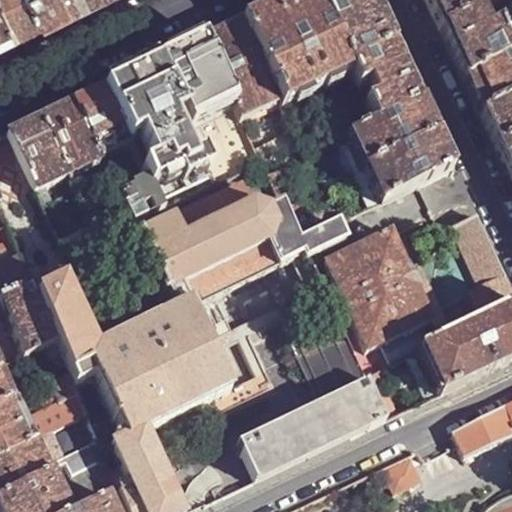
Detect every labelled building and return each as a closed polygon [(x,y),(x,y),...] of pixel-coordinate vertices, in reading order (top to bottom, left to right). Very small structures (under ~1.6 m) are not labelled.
[(7,0),(0,0),(0,45),(13,39),(22,34),(7,0)] [(41,0),(7,0),(22,34),(42,25),(50,21),(41,0)] [(41,0),(50,21),(68,13),(78,8),(74,0),(41,0)] [(290,0),(251,19),(239,25),(278,108),(280,111),(345,78),(305,0),(290,0)] [(305,0),(345,78),(393,53),(367,0),(305,0)] [(422,0),(439,35),(476,17),(473,9),(481,5),(478,0),(422,0)] [(478,0),(481,5),(484,12),(508,0),(478,0)] [(511,7),(508,0),(484,12),(485,13),(492,28),(511,18),(511,7)] [(476,17),(439,35),(453,64),(464,85),(509,62),(493,31),(485,34),(476,17)] [(217,36),(200,44),(240,126),(278,108),(239,25),(217,36)] [(164,62),(155,66),(181,122),(200,159),(214,189),(260,168),(258,165),(252,151),(240,126),(200,44),(190,49),(164,62)] [(345,78),(371,129),(419,105),(407,81),(393,53),(345,78)] [(511,60),(509,62),(464,85),(473,103),(480,118),(511,101),(511,60)] [(147,185),(161,215),(214,189),(200,159),(191,163),(174,126),(181,122),(155,66),(145,71),(112,87),(102,92),(129,148),(138,143),(150,168),(141,173),(147,185)] [(83,101),(71,107),(98,162),(129,148),(102,92),(83,101)] [(511,101),(480,118),(488,134),(507,174),(511,183),(511,101)] [(419,105),(371,129),(344,142),(361,175),(435,139),(427,121),(419,105)] [(52,116),(39,123),(66,182),(77,176),(99,166),(98,162),(71,107),(52,116)] [(19,132),(5,139),(14,157),(34,197),(66,182),(39,123),(19,132)] [(285,136),(252,151),(258,165),(291,150),(285,136)] [(0,141),(0,163),(14,157),(5,139),(0,141)] [(443,155),(435,139),(361,175),(379,208),(452,172),(443,155)] [(361,175),(344,142),(332,148),(349,181),(351,181),(361,175)] [(138,143),(129,148),(141,173),(150,168),(138,143)] [(311,143),(298,149),(305,162),(318,156),(311,143)] [(281,174),(266,181),(280,210),(282,214),(296,207),(281,174)] [(379,208),(361,175),(351,181),(368,213),(379,208)] [(77,176),(66,182),(72,194),(82,189),(77,176)] [(124,218),(130,230),(131,229),(161,215),(147,185),(116,201),(124,218)] [(123,511),(178,511),(143,438),(230,396),(227,392),(212,358),(190,315),(292,265),(301,260),(303,265),(343,245),(336,229),(312,241),(298,248),(282,214),(280,210),(266,216),(248,213),(238,192),(140,239),(137,240),(138,242),(141,248),(145,257),(165,301),(172,315),(94,353),(63,290),(62,286),(33,300),(55,346),(67,376),(74,389),(80,386),(76,377),(87,371),(120,437),(112,441),(115,448),(109,450),(119,472),(110,477),(117,495),(123,511)] [(296,207),(282,214),(298,248),(312,241),(296,207)] [(91,233),(97,245),(130,230),(124,218),(91,233)] [(0,302),(29,289),(0,221),(0,302)] [(504,280),(477,224),(454,235),(481,290),(504,280)] [(89,229),(57,244),(65,260),(97,245),(91,233),(89,229)] [(365,355),(432,323),(408,274),(389,237),(323,269),(365,355)] [(164,302),(165,301),(145,257),(143,258),(144,261),(142,262),(144,266),(146,265),(161,295),(158,296),(160,300),(163,299),(164,302)] [(442,344),(482,325),(478,316),(448,330),(419,269),(408,274),(432,323),(442,344)] [(511,296),(508,289),(504,280),(481,290),(469,297),(478,316),(482,325),(511,310),(511,296)] [(0,302),(0,308),(21,361),(55,346),(33,300),(29,289),(0,302)] [(511,310),(482,325),(442,344),(418,356),(439,400),(511,366),(511,310)] [(385,425),(337,325),(289,348),(317,409),(235,448),(253,486),(314,457),(365,432),(366,435),(385,425)] [(439,400),(418,356),(402,363),(423,407),(439,400)] [(0,406),(13,401),(0,372),(0,406)] [(67,376),(49,384),(58,406),(78,397),(74,389),(67,376)] [(85,396),(78,398),(83,408),(89,406),(85,396)] [(0,461),(35,443),(86,417),(83,408),(78,398),(78,397),(58,406),(24,422),(13,401),(0,406),(0,461)] [(511,408),(451,439),(456,449),(467,468),(473,466),(471,462),(511,442),(511,408)] [(0,501),(50,476),(35,443),(0,461),(0,501)] [(91,459),(95,469),(105,464),(101,457),(103,456),(102,453),(91,459)] [(409,459),(383,471),(396,499),(423,486),(409,459)] [(57,489),(67,511),(83,511),(105,501),(117,495),(110,477),(105,464),(95,469),(77,478),(68,482),(69,483),(57,489)] [(73,469),(64,473),(68,482),(77,478),(73,469)] [(0,511),(67,511),(57,489),(50,476),(0,501),(0,511)] [(123,511),(117,495),(105,501),(110,511),(123,511)] [(511,511),(511,499),(504,502),(488,511),(511,511)] [(110,511),(105,501),(83,511),(110,511)]
